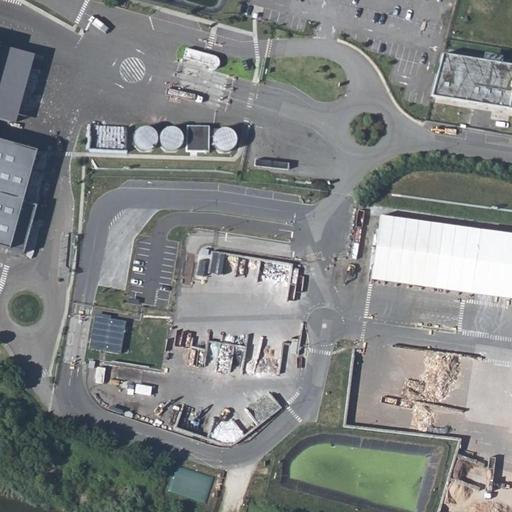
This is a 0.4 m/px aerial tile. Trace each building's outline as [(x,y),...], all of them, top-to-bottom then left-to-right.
[(0,245),(7,248),(32,151),(0,143),(0,120),(9,123),(28,54),(0,46),(0,245)] [(216,57),(186,49),(184,59),(209,65),(209,69),(212,71),(216,71),(218,69),(220,64),(219,61),(216,57)] [(511,65),(442,54),(432,96),(511,108),(511,65)] [(207,126),(184,126),(184,151),(207,151),(207,126)] [(137,129),(138,148),(156,147),(154,127),(137,129)] [(214,148),(233,149),(233,130),(215,129),(214,148)] [(511,234),(375,217),(367,280),(511,298),(511,234)] [(95,314),(91,348),(122,352),(126,317),(95,314)]
